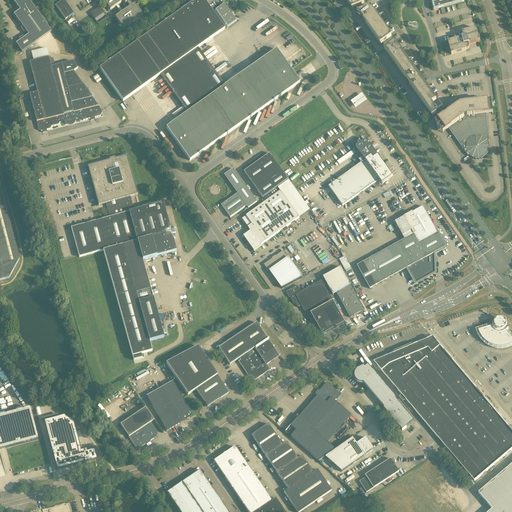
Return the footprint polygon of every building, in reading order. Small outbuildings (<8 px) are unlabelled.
[(22,53),(51,32),(28,0),(12,0),(18,7),(18,12),(14,15),(28,35),(16,44),(22,53)] [(62,0),(55,6),(65,20),(74,13),(64,0),(62,0)] [(215,11),(220,18),(218,20),(207,6),(203,0),(196,0),(99,69),(123,102),(160,75),(187,113),(166,128),(189,161),(300,83),(299,81),(293,74),(291,71),(276,50),(225,86),(198,48),(224,29),(219,22),(222,21),(227,28),(236,21),(230,14),(231,13),(229,10),(228,11),(224,5),(215,11)] [(123,1),(122,0),(102,0),(110,10),(116,6),(117,5),(123,1)] [(345,0),(352,8),(364,3),(361,0),(345,0)] [(437,0),(438,1),(432,3),(434,10),(456,4),(464,2),(463,0),(437,0)] [(116,6),(121,13),(115,17),(123,29),(143,16),(134,4),(132,5),(129,1),(127,3),(130,7),(122,12),(117,5),(116,6)] [(90,14),(91,15),(95,20),(96,22),(105,15),(99,7),(90,14)] [(358,12),(357,12),(359,14),(357,15),(363,21),(380,44),(391,36),(378,17),(375,10),(373,11),(371,7),(358,12)] [(263,31),(272,24),(269,20),(259,27),(263,31)] [(448,42),(451,55),(469,50),(468,44),(480,41),(476,28),(462,32),(463,38),(448,42)] [(293,36),(289,31),(282,36),(286,41),(293,36)] [(393,49),(392,50),(389,47),(384,50),(391,59),(432,116),(436,113),(434,110),(436,108),(432,103),(436,100),(424,83),(422,81),(423,80),(421,74),(419,75),(401,51),(397,54),(393,49)] [(53,76),(49,57),(35,61),(34,59),(30,60),(31,62),(29,62),(32,72),(37,92),(29,94),(39,132),(42,131),(43,132),(47,131),(47,130),(52,129),(51,127),(60,125),(60,123),(61,123),(66,123),(67,124),(68,125),(69,125),(70,125),(71,125),(72,125),(73,124),(74,123),(75,122),(75,121),(75,120),(75,118),(80,118),(82,119),(83,121),(90,119),(90,120),(95,119),(94,118),(100,116),(102,114),(101,110),(94,101),(91,96),(83,84),(82,84),(74,72),(78,69),(73,62),(61,65),(63,73),(53,76)] [(365,95),(353,103),(358,110),(370,101),(365,95)] [(473,158),(474,158),(476,159),(477,159),(478,159),(480,159),(481,158),(482,158),(482,157),(484,157),(484,156),(485,155),(486,154),(487,153),(487,152),(488,151),(488,150),(488,149),(488,148),(488,147),(488,146),(488,145),(488,144),(487,143),(489,142),(486,115),(490,114),(493,114),(492,107),(493,108),(494,108),(494,107),(494,106),(493,106),(492,106),(492,101),(488,101),(461,105),(446,115),(435,123),(439,127),(438,127),(437,127),(437,128),(437,129),(438,129),(439,129),(439,128),(443,133),(449,129),(468,156),(469,155),(470,156),(471,157),(472,158),(473,158)] [(379,180),(382,185),(393,177),(367,140),(352,151),(361,164),(329,187),(342,206),(379,180)] [(354,155),(352,151),(337,162),(339,165),(354,155)] [(262,154),(255,160),(276,189),(289,180),(270,154),(265,157),(263,154),(262,154)] [(149,342),(164,338),(143,261),(176,252),(164,206),(163,203),(134,211),(130,197),(137,195),(132,178),(127,156),(88,167),(98,206),(106,204),(109,218),(71,228),(79,258),(103,251),(132,357),(152,352),(149,342)] [(263,198),(276,189),(255,160),(247,165),(246,168),(247,170),(244,172),(263,198)] [(225,176),(237,194),(247,206),(248,209),(257,202),(233,169),(225,176)] [(0,280),(9,278),(19,259),(0,184),(0,280)] [(261,246),(261,245),(282,230),(284,234),(289,231),(286,227),(299,218),(281,192),(246,217),(247,217),(244,219),(250,227),(248,228),(251,232),(243,237),(254,252),(261,246)] [(230,218),(247,206),(237,194),(221,205),(227,214),(230,218)] [(423,207),(405,217),(414,235),(357,265),(370,289),(408,269),(416,284),(435,273),(435,263),(436,263),(436,259),(434,259),(434,254),(446,247),(423,207)] [(53,234),(57,233),(52,217),(47,218),(53,234)] [(302,278),(284,252),(265,265),(282,289),(302,278)] [(345,270),(350,268),(345,257),(339,260),(345,270)] [(337,293),(350,318),(364,310),(341,268),(323,278),(333,295),(337,293)] [(322,281),(309,288),(319,306),(332,299),(322,281)] [(319,306),(309,288),(301,292),(298,286),(286,292),(287,294),(289,299),(290,298),(293,302),(294,305),(296,304),(298,308),(301,306),(305,313),(319,306)] [(345,323),(333,302),(311,314),(322,332),(321,333),(323,336),(324,335),(324,334),(345,323)] [(491,346),(493,347),(498,348),(502,348),(507,347),(511,345),(511,344),(511,339),(506,332),(508,329),(506,328),(506,327),(506,326),(506,325),(506,324),(506,323),(505,321),(503,319),(501,319),(498,319),(496,320),(495,322),(494,324),(491,324),(491,325),(491,326),(491,327),(478,331),(478,332),(479,334),(480,335),(480,336),(481,337),(482,338),(483,340),(483,341),(484,342),(485,342),(486,343),(487,344),(489,345),(490,345),(491,346)] [(256,323),(218,348),(229,365),(239,359),(240,361),(238,362),(246,374),(248,372),(254,381),(270,370),(266,365),(278,357),(267,340),(268,339),(267,339),(259,328),(260,327),(256,323)] [(511,431),(480,394),(433,338),(412,346),(411,345),(409,346),(403,348),(394,352),(395,354),(374,362),(390,381),(395,388),(429,427),(438,438),(451,453),(450,454),(445,449),(442,451),(452,462),(467,480),(470,477),(474,482),(511,449),(511,431)] [(219,398),(220,399),(228,393),(225,389),(217,376),(198,347),(166,364),(187,396),(196,390),(207,407),(216,401),(216,400),(219,398)] [(364,366),(360,368),(359,368),(358,369),(357,370),(356,371),(355,372),(355,373),(355,374),(354,375),(354,376),(355,377),(355,378),(356,380),(357,381),(358,382),(359,383),(360,383),(361,383),(362,383),(364,383),(368,389),(384,408),(384,410),(386,411),(399,427),(402,431),(414,421),(396,399),(396,398),(368,365),(367,366),(365,367),(364,366)] [(193,417),(172,382),(146,397),(166,432),(193,417)] [(297,414),(292,419),(294,421),(331,453),(335,450),(327,443),(351,415),(334,401),(337,400),(341,396),(326,383),(320,391),(318,391),(315,393),(315,395),(317,396),(304,410),(299,416),(297,414)] [(0,450),(38,440),(30,408),(0,416),(0,450)] [(141,447),(146,444),(154,439),(154,437),(156,436),(156,433),(150,423),(154,421),(145,408),(120,425),(135,447),(138,448),(140,447),(141,447)] [(57,470),(88,462),(87,462),(96,460),(94,451),(87,453),(86,450),(81,451),(73,423),(64,417),(44,422),(57,470)] [(319,462),(331,453),(294,421),(290,426),(295,431),(290,437),(319,462)] [(268,425),(251,436),(288,490),(284,493),(296,511),(300,511),(331,491),(317,470),(313,473),(302,456),(297,459),(286,443),(282,445),(268,425)] [(352,438),(324,458),(341,472),(373,450),(365,438),(356,444),(352,438)] [(284,511),(275,499),(271,501),(268,497),(235,447),(214,461),(247,511),(284,511)] [(390,459),(365,475),(366,477),(359,482),(366,493),(373,488),(398,472),(390,459)] [(404,488),(422,511),(450,511),(449,509),(451,508),(451,494),(458,488),(458,486),(453,480),(444,486),(431,469),(430,470),(430,484),(425,484),(425,479),(422,476),(423,476),(423,472),(425,471),(425,470),(429,467),(426,464),(404,480),(404,488)] [(489,511),(511,511),(511,464),(478,493),(492,510),(489,511)] [(179,511),(227,511),(200,471),(166,493),(166,494),(167,493),(179,511)]
